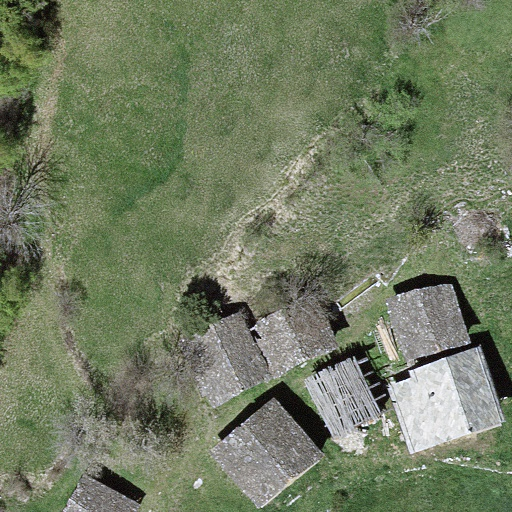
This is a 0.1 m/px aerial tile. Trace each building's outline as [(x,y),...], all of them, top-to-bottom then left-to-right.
[(463,340),(447,288),(392,305),(408,357),(463,340)] [(278,369),(331,341),(310,301),(257,329),(278,369)] [(265,374),(236,320),(185,348),(214,402),(265,374)] [(496,420),(473,354),(414,374),(417,381),(393,389),(413,449),(496,420)] [(376,412),(353,366),(313,386),(337,432),(376,412)] [(314,455),(272,406),(217,452),(260,501),(314,455)] [(127,511),(131,507),(84,484),(70,511),(127,511)]
